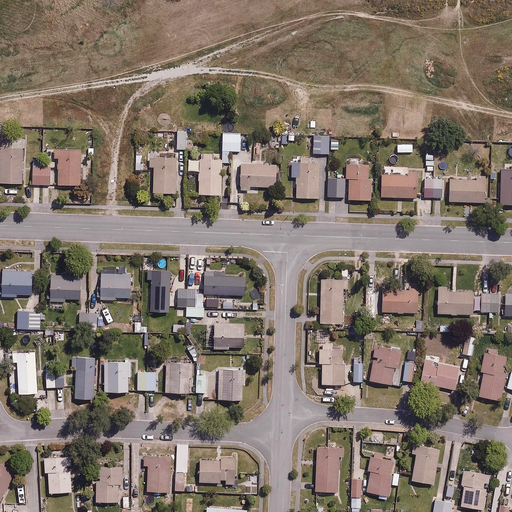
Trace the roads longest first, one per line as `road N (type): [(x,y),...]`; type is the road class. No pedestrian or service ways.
road 1 (track): [(0,98),(218,67),(511,116)]
road 2 (residential): [(287,235),(0,225)]
road 3 (residential): [(7,432),(282,434)]
road 4 (track): [(41,91),(71,101),(104,127),(116,168),(118,126),(128,106),(149,81),(174,69)]
road 5 (residential): [(283,413),(410,418),(511,436)]
road 6 (residential): [(511,242),(287,235)]
road 7 (residential): [(283,413),(287,235)]
